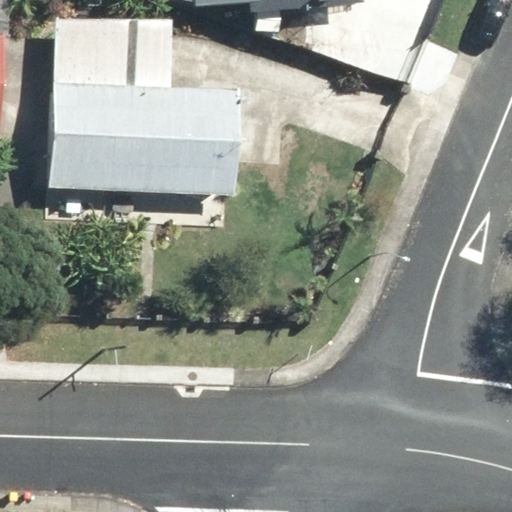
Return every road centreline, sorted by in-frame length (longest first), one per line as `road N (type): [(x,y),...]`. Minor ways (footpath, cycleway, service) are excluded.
road 1 (residential): [(0,425),(392,421)]
road 2 (residential): [(511,121),(392,421)]
road 3 (residential): [(392,421),(511,469)]
